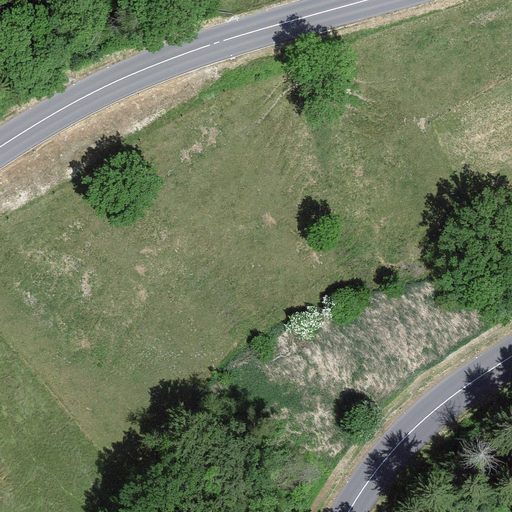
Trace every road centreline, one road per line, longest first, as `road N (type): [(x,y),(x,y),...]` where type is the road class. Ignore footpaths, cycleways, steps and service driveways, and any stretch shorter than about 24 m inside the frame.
road 1 (secondary): [(0,148),(84,96),(240,38),(375,0)]
road 2 (secondary): [(511,357),(465,385),(390,452),(351,511)]
